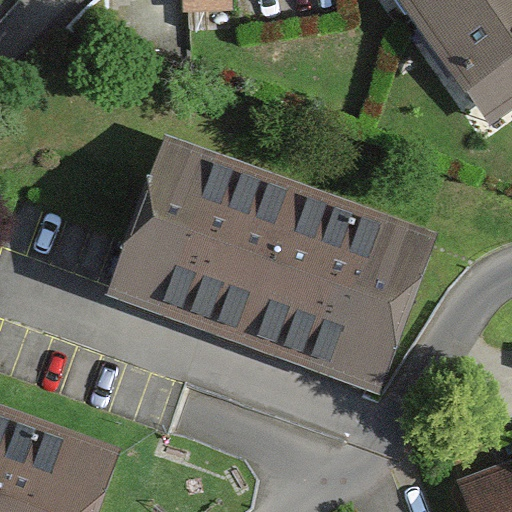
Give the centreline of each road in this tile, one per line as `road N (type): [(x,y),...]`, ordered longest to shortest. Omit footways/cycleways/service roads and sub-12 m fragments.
road 1 (unknown): [(354,437),(37,319)]
road 2 (residential): [(511,285),(265,511)]
